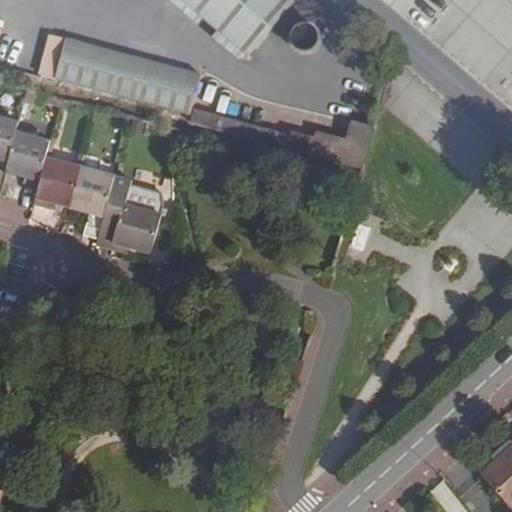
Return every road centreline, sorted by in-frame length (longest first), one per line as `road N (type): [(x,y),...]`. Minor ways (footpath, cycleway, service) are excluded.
road 1 (residential): [(334,307),(289,289),(144,281),(39,249),(0,217)]
road 2 (unknown): [(99,8),(259,80),(287,77),(373,12)]
road 3 (secondary): [(511,359),(342,511)]
road 4 (residential): [(334,307),(285,482),(304,511)]
road 5 (unclassified): [(511,133),(357,0)]
